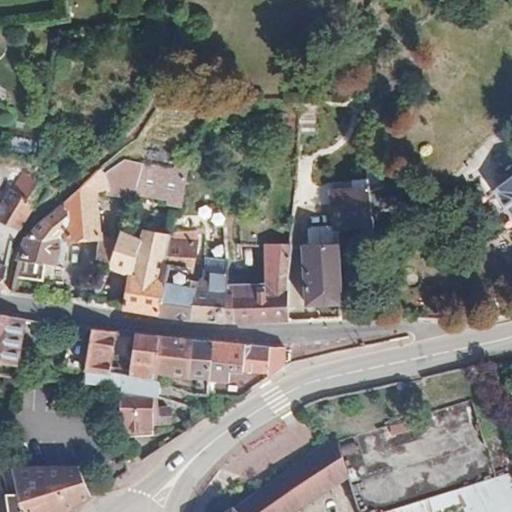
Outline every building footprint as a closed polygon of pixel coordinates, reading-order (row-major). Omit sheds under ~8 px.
[(40,156),(43,145),(20,138),(17,150),(40,156)] [(34,165),(0,151),(0,177),(12,181),(0,199),(0,290),(1,291),(12,237),(48,185),(37,181),(34,165)] [(144,162),(134,191),(167,199),(165,208),(178,210),(185,173),(183,155),(183,156),(170,167),(144,162)] [(54,267),(55,260),(59,237),(66,238),(65,242),(99,238),(96,195),(105,193),(105,198),(129,204),(134,191),(144,162),(125,157),(103,174),(98,169),(27,235),(19,256),(15,278),(41,283),(45,265),(54,267)] [(511,178),(490,196),(511,223),(511,178)] [(380,189),(364,194),(366,219),(406,198),(399,181),(380,189)] [(366,219),(364,194),(364,187),(328,190),(330,231),(333,231),(366,229),(366,219)] [(226,230),(231,231),(232,210),(225,210),(224,191),(210,190),(208,209),(205,209),(204,219),(177,216),(173,232),(203,230),(211,229),(226,230)] [(177,215),(171,214),(166,234),(173,235),(173,233),(173,232),(177,216),(177,215)] [(124,307),(157,314),(173,235),(166,234),(145,230),(142,236),(120,229),(113,248),(108,263),(107,267),(128,273),(124,307)] [(157,314),(201,319),(206,275),(197,283),(190,281),(195,237),(173,233),(173,235),(157,314)] [(66,238),(59,237),(55,260),(62,262),(65,242),(66,238)] [(265,290),(227,290),(225,321),(289,320),(284,293),(290,242),(269,241),(265,290)] [(108,263),(113,248),(98,243),(92,258),(108,263)] [(302,243),(301,302),(334,303),(334,243),(302,243)] [(208,257),(206,270),(228,272),(229,259),(227,259),(208,257)] [(206,270),(206,275),(201,319),(225,321),(227,290),(228,272),(206,270)] [(0,314),(0,364),(14,367),(24,319),(0,314)] [(87,368),(108,370),(113,332),(89,329),(83,368),(87,368)] [(132,372),(157,374),(158,336),(135,334),(132,372)] [(158,336),(157,374),(195,378),(194,393),(207,394),(209,377),(212,341),(158,336)] [(212,341),(209,377),(232,378),(233,368),(268,370),(269,376),(283,366),(284,347),(212,341)] [(119,386),(120,371),(108,370),(87,368),(84,383),(119,386)] [(156,410),(157,374),(132,372),(120,371),(119,386),(118,429),(121,429),(156,428),(156,422),(168,423),(169,411),(156,410)] [(482,396),(330,442),(347,472),(358,511),(467,479),(476,511),(511,511),(511,467),(504,470),(482,396)] [(293,511),(347,472),(330,442),(227,511),(293,511)] [(20,496),(6,497),(8,511),(67,511),(90,497),(85,465),(18,467),(20,496)]
